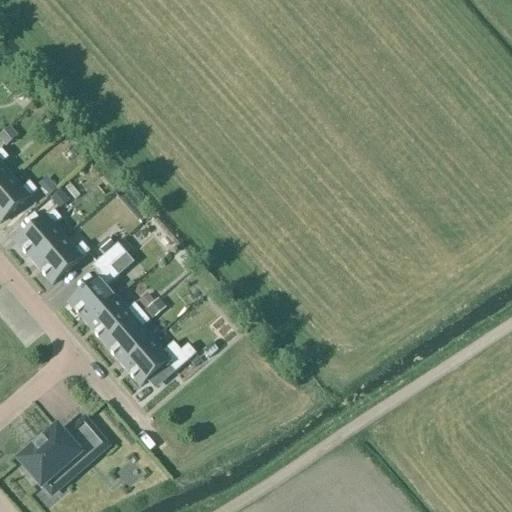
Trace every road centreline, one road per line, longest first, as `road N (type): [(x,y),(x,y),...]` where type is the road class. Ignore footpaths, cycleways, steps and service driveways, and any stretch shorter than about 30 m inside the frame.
road 1 (track): [(511,321),(218,511)]
road 2 (residential): [(74,355),(156,448)]
